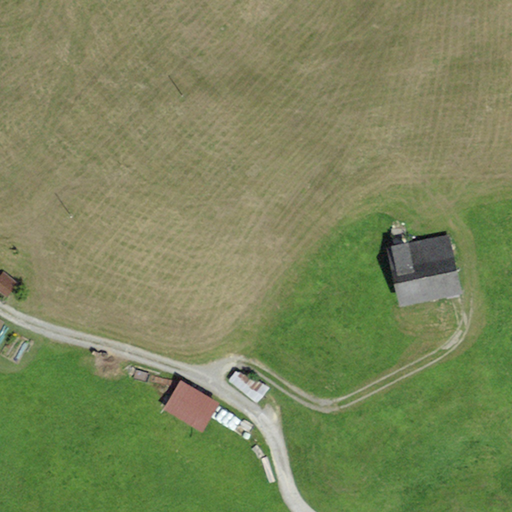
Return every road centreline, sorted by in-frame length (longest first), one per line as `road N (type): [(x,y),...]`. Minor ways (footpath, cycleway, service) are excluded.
road 1 (track): [(301,511),(265,425),(233,399),(178,368),(23,323),(0,308)]
road 2 (track): [(201,379),(229,361),(247,363),(316,404),(337,406),(444,353),(458,338),(459,308)]
